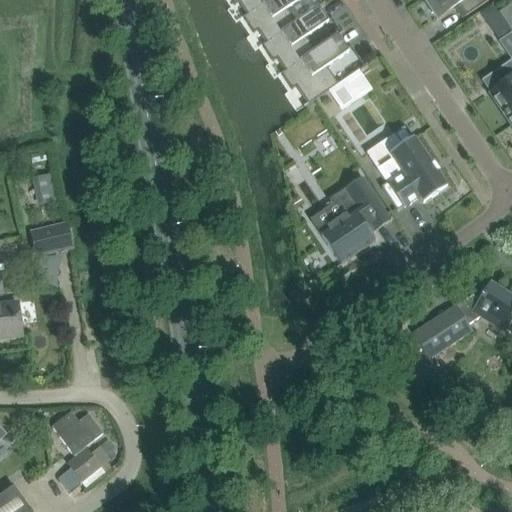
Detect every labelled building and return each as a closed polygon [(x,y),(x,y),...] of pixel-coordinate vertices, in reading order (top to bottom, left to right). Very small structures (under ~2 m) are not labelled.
[(230,0),(235,7),(239,4),(247,15),(243,18),(243,19),(270,0),(230,0)] [(302,0),(270,0),(243,19),(254,35),(258,32),(266,43),(262,46),(262,47),(318,9),(318,8),(296,23),(287,10),(302,0)] [(489,2),(487,0),(425,0),(426,1),(423,3),(432,15),(434,13),(438,20),(459,6),(466,17),(489,2)] [(495,8),(482,17),(496,38),(509,29),(495,8)] [(328,23),(318,9),(262,47),(273,63),(278,60),(286,72),(281,75),(337,37),(337,36),(315,51),(306,38),(328,23)] [(511,61),(511,35),(499,43),(511,61)] [(349,53),(337,37),(281,75),(292,91),(297,88),(309,106),(338,86),(327,69),(349,53)] [(511,79),(490,95),(503,115),(506,119),(511,127),(511,79)] [(412,205),(420,200),(423,205),(447,189),(430,163),(416,143),(413,139),(412,140),(411,138),(404,128),(394,135),(402,147),(390,155),(393,160),(378,170),(378,169),(376,170),(387,185),(381,188),(398,212),(403,209),(404,211),(410,206),(412,205)] [(52,174),(34,178),(39,206),(57,202),(52,174)] [(375,243),(368,231),(388,218),(362,179),(345,190),(348,195),(340,201),(348,214),(318,234),(340,266),(375,243)] [(37,259),(70,252),(65,230),(32,238),(37,259)] [(0,340),(22,338),(18,304),(0,306),(0,294),(3,294),(1,279),(0,279),(0,340)] [(511,298),(489,284),(479,301),(473,298),(456,308),(413,336),(429,361),(472,333),(468,327),(481,318),(505,333),(506,332),(511,335),(511,298)] [(397,322),(377,335),(384,346),(404,333),(402,329),(397,322)] [(90,454),(70,469),(71,470),(80,482),(81,484),(108,463),(110,461),(110,460),(100,448),(99,447),(90,454)] [(30,511),(12,485),(0,493),(0,511),(30,511)]
